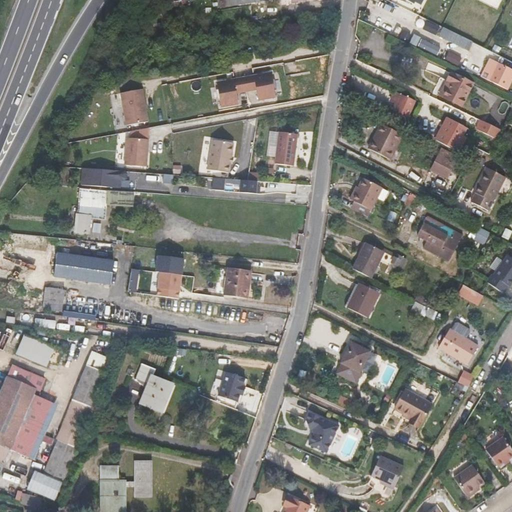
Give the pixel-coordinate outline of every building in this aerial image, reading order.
[(409,22),(434,33),(437,27),(412,16),(409,22)] [(473,43),(443,28),(439,38),(468,52),(473,43)] [(368,29),(365,37),(376,42),(380,36),(368,29)] [(423,41),(421,49),(439,54),(441,46),(423,41)] [(446,53),(443,59),(457,66),(460,60),(446,53)] [(489,59),(480,77),(488,81),(497,62),(489,59)] [(511,80),(511,69),(497,62),(488,81),(507,90),(511,80)] [(455,75),(451,73),(439,95),(444,97),(455,75)] [(275,74),(248,79),(250,92),(260,90),(262,100),(279,98),(275,74)] [(473,84),(455,75),(444,97),(461,107),(473,84)] [(248,79),(221,83),(225,107),(242,104),(240,94),(250,92),(248,79)] [(360,102),(361,93),(352,89),(351,98),(360,102)] [(146,90),(124,93),(130,126),(151,122),(146,90)] [(415,102),(400,96),(391,118),(405,125),(415,102)] [(466,137),(463,135),(466,129),(448,119),(437,140),(456,151),(459,145),(462,146),(466,137)] [(497,138),(501,129),(481,119),(476,128),(497,138)] [(371,150),(390,160),(403,136),(381,124),(376,134),(379,135),(371,150)] [(282,132),(276,164),(295,167),(300,135),(282,132)] [(379,135),(376,134),(368,149),(371,150),(379,135)] [(153,167),(155,140),(133,139),(131,166),(153,167)] [(236,146),(215,143),(211,170),(231,173),(236,146)] [(441,148),(438,154),(455,163),(458,157),(441,148)] [(455,163),(438,154),(430,170),(447,179),(455,163)] [(81,185),(81,186),(120,189),(121,171),(83,168),(81,185)] [(506,178),(486,168),(481,177),(483,178),(475,193),(471,202),(489,211),(506,178)] [(483,178),(481,177),(474,193),(475,193),(483,178)] [(261,182),(216,178),(215,191),(239,193),(260,195),(261,182)] [(354,191),(349,199),(372,211),(383,188),(363,178),(358,187),(356,192),(354,191)] [(107,192),(81,189),(80,199),(79,205),(106,208),(107,204),(107,201),(107,192)] [(239,193),(215,191),(214,198),(238,200),(239,193)] [(134,194),(107,192),(107,201),(107,204),(134,206),(134,194)] [(429,203),(411,194),(405,205),(423,214),(429,203)] [(79,205),(79,207),(77,232),(90,234),(91,219),(105,220),(106,210),(106,208),(79,205)] [(463,234),(428,216),(417,236),(427,241),(423,248),(448,262),(463,234)] [(400,260),(365,243),(352,269),(372,279),(381,262),(396,269),(400,260)] [(114,261),(58,253),(54,277),(110,285),(114,261)] [(486,282),(505,295),(511,285),(511,257),(507,253),(486,282)] [(160,256),(157,296),(181,298),(184,258),(160,256)] [(251,271),(228,268),(227,277),(226,280),(224,294),(224,296),(248,299),(251,271)] [(151,293),(157,294),(159,272),(131,269),(129,292),(139,292),(141,272),(153,273),(151,293)] [(224,294),(226,280),(227,277),(218,276),(216,293),(224,294)] [(348,309),(360,283),(357,282),(345,307),(348,309)] [(370,289),(360,283),(348,309),(367,318),(379,293),(380,291),(371,286),(370,289)] [(475,291),(461,284),(457,291),(470,298),(475,291)] [(65,290),(46,288),(43,309),(59,311),(61,299),(64,300),(65,290)] [(481,295),(475,291),(470,298),(477,302),(481,295)] [(418,294),(415,300),(424,305),(427,298),(418,294)] [(429,308),(415,301),(413,306),(426,313),(434,316),(434,314),(435,312),(428,309),(429,308)] [(479,347),(450,331),(440,349),(447,354),(459,360),(469,366),(479,347)] [(54,348),(25,336),(18,353),(46,366),(54,348)] [(371,352),(351,342),(341,363),(341,364),(336,374),(357,384),(362,373),(360,373),(371,352)] [(92,353),(72,400),(93,408),(112,362),(92,353)] [(457,363),(459,360),(447,354),(445,357),(457,363)] [(148,385),(140,404),(160,412),(172,384),(153,376),(155,370),(142,364),(136,380),(148,385)] [(45,380),(12,366),(0,394),(0,445),(23,456),(47,400),(34,395),(36,390),(40,392),(45,380)] [(466,372),(460,383),(469,388),(475,377),(466,372)] [(249,382),(228,373),(218,396),(237,403),(240,396),(243,397),(249,382)] [(434,402),(439,393),(428,388),(423,397),(434,402)] [(405,389),(394,409),(403,414),(410,419),(421,425),(433,405),(405,389)] [(87,431),(96,410),(93,408),(72,400),(56,439),(58,439),(78,448),(80,449),(87,431)] [(338,426),(309,412),(305,420),(308,428),(312,430),(313,434),(308,445),(326,453),(338,426)] [(410,419),(403,414),(402,416),(410,420),(408,423),(419,429),(421,425),(410,419)] [(107,426),(92,423),(90,430),(105,433),(107,426)] [(378,434),(373,431),(369,437),(375,440),(378,434)] [(511,457),(511,448),(504,437),(486,449),(498,467),(511,457)] [(78,448),(58,439),(43,474),(64,483),(78,448)] [(404,467),(380,456),(371,476),(381,481),(395,487),(404,467)] [(119,466),(101,466),(100,511),(126,511),(126,487),(135,487),(135,497),(152,497),(151,462),(135,462),(135,482),(127,482),(127,481),(119,481),(119,466)] [(467,496),(479,487),(485,483),(473,465),(454,478),(467,496)] [(395,487),(381,481),(380,484),(393,491),(395,487)] [(480,489),(479,487),(467,496),(468,498),(480,489)] [(31,495),(23,493),(20,504),(28,506),(31,495)] [(44,499),(31,495),(28,506),(40,510),(44,499)] [(307,511),(310,506),(290,497),(285,507),(287,508),(285,511),(307,511)]
